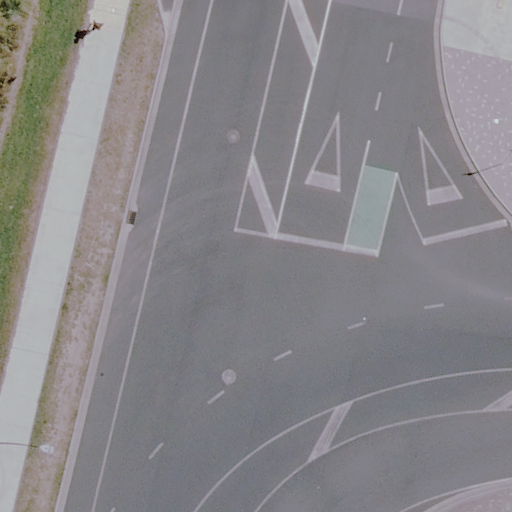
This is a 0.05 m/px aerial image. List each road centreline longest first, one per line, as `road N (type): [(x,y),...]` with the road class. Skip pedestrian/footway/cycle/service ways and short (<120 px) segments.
road 1 (tertiary): [(312,425),(261,234),(314,0)]
road 2 (tertiary): [(312,425),(385,398),(511,376)]
road 3 (tertiary): [(220,511),(253,466),(312,425)]
